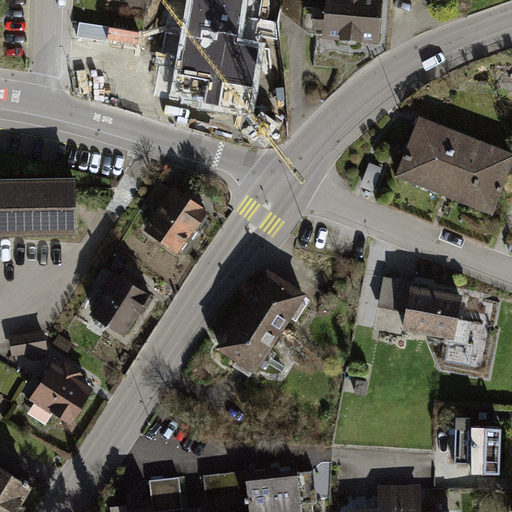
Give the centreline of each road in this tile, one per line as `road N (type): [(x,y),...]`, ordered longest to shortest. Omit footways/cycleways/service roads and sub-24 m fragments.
road 1 (tertiary): [(58,511),(283,182)]
road 2 (residential): [(283,182),(148,134),(0,96)]
road 3 (tertiary): [(283,182),(363,91),(408,63),(511,21)]
road 4 (residential): [(511,272),(283,182)]
